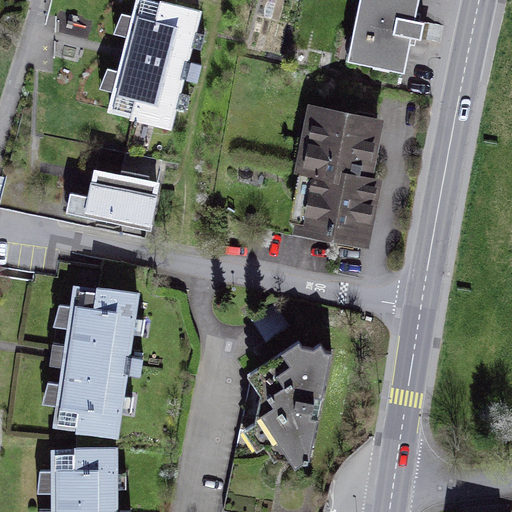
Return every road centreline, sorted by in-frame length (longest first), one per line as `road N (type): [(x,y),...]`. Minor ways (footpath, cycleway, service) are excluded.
road 1 (residential): [(420,308),(0,224)]
road 2 (primary): [(480,0),(420,308)]
road 3 (primary): [(420,308),(392,485)]
road 4 (residential): [(40,0),(0,129)]
road 5 (residential): [(392,485),(511,478)]
